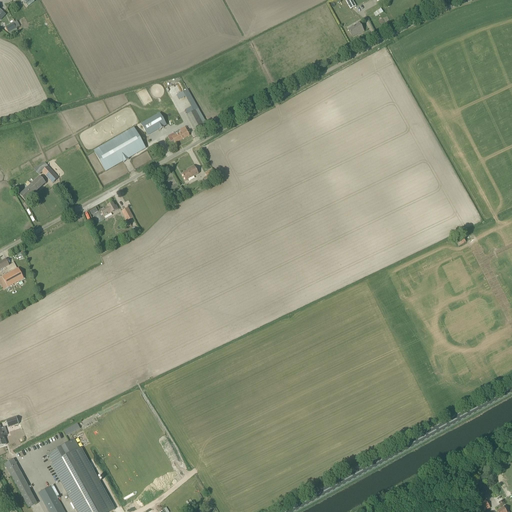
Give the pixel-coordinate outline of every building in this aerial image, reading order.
[(344,0),(350,10),(356,6),(352,0),(344,0)] [(383,13),(381,9),(375,12),(376,12),(373,13),(375,17),(379,15),(383,13)] [(17,21),(5,27),(8,33),(16,29),(20,27),(17,21)] [(364,32),(359,23),(348,30),(352,37),(359,33),(360,35),(364,32)] [(187,115),(193,127),(196,131),(204,127),(195,110),(187,115)] [(141,125),(141,126),(147,137),(166,126),(162,118),(160,115),(141,125)] [(189,136),(185,128),(185,127),(180,130),(174,133),(175,136),(172,138),(175,143),(189,136)] [(145,148),(134,129),(94,152),(105,171),(123,161),(128,158),(145,148)] [(182,174),(186,181),(198,174),(194,166),(187,170),(187,171),(182,174)] [(58,179),(54,174),(47,167),(42,172),(48,179),(53,184),(58,179)] [(206,183),(216,178),(212,170),(205,173),(207,177),(203,178),(206,183)] [(19,195),(25,202),(45,183),(40,177),(19,195)] [(109,215),(111,214),(118,210),(116,206),(115,207),(113,203),(107,207),(100,210),(104,217),(109,215)] [(128,221),(133,218),(128,208),(121,212),(127,222),(128,224),(126,225),(127,228),(131,226),(130,223),(128,221)] [(456,242),(459,247),(465,243),(462,238),(456,242)] [(6,259),(0,262),(0,270),(9,265),(6,259)] [(2,277),(8,288),(24,279),(18,268),(2,277)] [(19,424),(16,417),(6,421),(8,428),(19,424)] [(63,431),(66,436),(80,429),(77,423),(63,431)] [(79,449),(74,440),(48,455),(53,464),(52,465),(68,493),(66,494),(69,499),(70,498),(77,511),(110,511),(114,510),(80,449),(79,449)] [(37,504),(16,464),(13,460),(4,464),(7,469),(28,509),(37,504)] [(64,511),(50,487),(39,493),(49,511),(64,511)]
